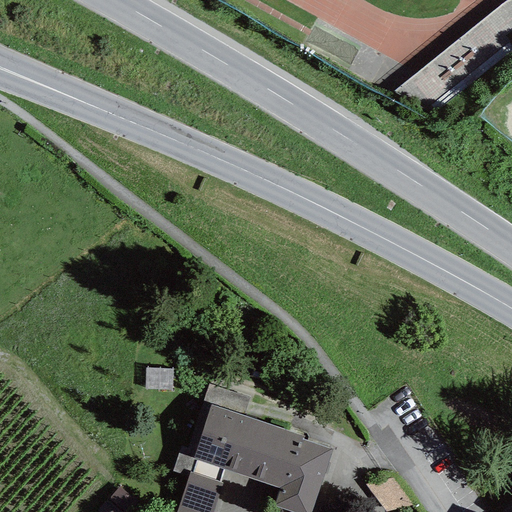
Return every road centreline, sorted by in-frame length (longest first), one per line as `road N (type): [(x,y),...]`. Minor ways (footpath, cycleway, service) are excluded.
road 1 (primary): [(511,311),(212,156),(0,69)]
road 2 (trunk): [(511,246),(298,108),(105,0)]
road 3 (track): [(176,498),(106,472),(21,371),(0,360)]
